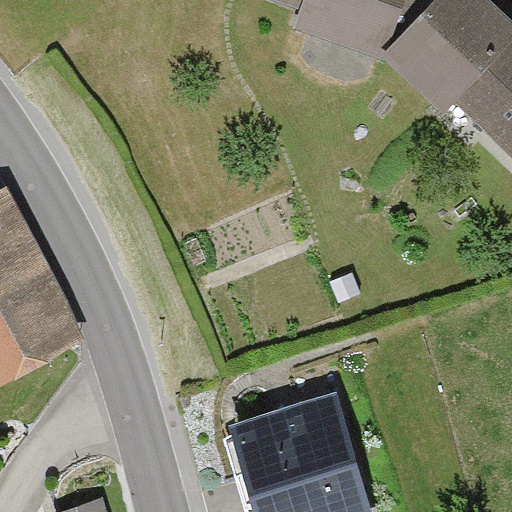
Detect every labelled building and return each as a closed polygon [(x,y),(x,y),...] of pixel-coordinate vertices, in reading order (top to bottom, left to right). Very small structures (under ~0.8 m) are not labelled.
[(295,32),(385,60),(412,33),(422,0),(252,0),(301,15),(295,32)] [(511,154),(511,5),(506,0),(443,0),(412,33),(385,60),(444,117),(458,102),(511,154)] [(0,390),(84,349),(6,191),(0,194),(0,390)] [(234,429),(260,511),(375,511),(339,396),(234,429)] [(71,511),(107,511),(104,501),(71,511)]
